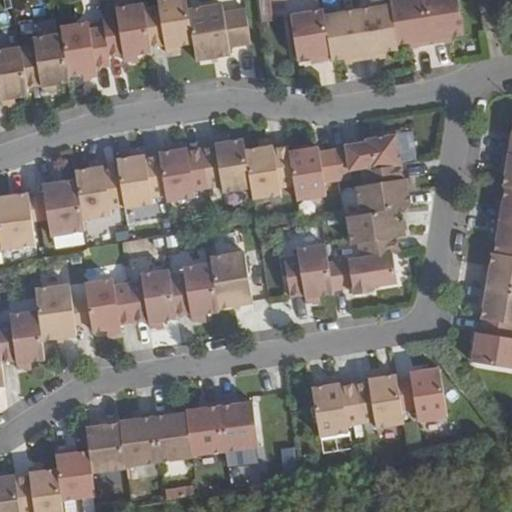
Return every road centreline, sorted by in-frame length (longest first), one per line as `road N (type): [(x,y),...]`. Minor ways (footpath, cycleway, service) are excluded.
road 1 (residential): [(0,438),(87,387),(427,324),(470,83)]
road 2 (residential): [(470,83),(317,112),(236,102),(98,123),(0,160)]
